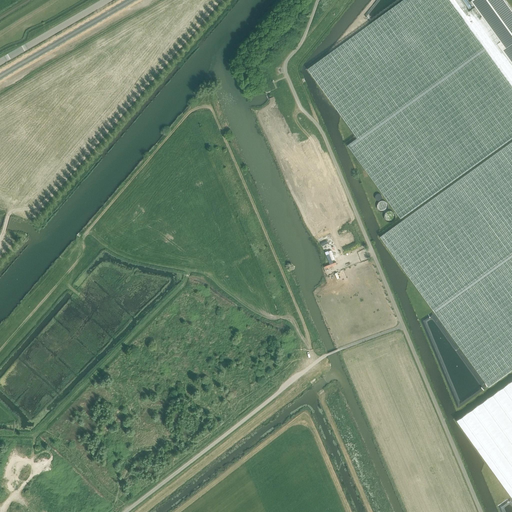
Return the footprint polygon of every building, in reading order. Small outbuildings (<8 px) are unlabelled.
[(511,63),(497,44),(500,41),(475,6),(469,11),(460,0),(402,0),(308,69),(357,138),(348,145),(401,218),(511,137),(511,63)] [(497,44),(511,63),(511,9),(505,0),(471,0),(475,6),(500,41),(497,44)] [(511,141),(380,237),(489,387),(511,370),(511,141)] [(389,208),(389,206),(389,205),(388,204),(387,203),(386,203),(385,202),(384,202),(383,202),(382,203),(381,203),(380,204),(379,206),(379,208),(379,209),(379,210),(380,211),(381,212),(382,213),(384,213),(385,213),(386,213),(388,212),(388,211),(389,210),(389,208)] [(396,218),(396,217),(396,216),(395,214),(393,213),(392,212),(391,212),(389,213),(387,214),(386,215),(386,216),(386,218),(386,219),(386,220),(387,221),(387,222),(389,223),(391,223),(393,223),(394,222),(395,221),(396,220),(396,219),(396,218)] [(511,380),(456,420),(511,497),(511,380)]
